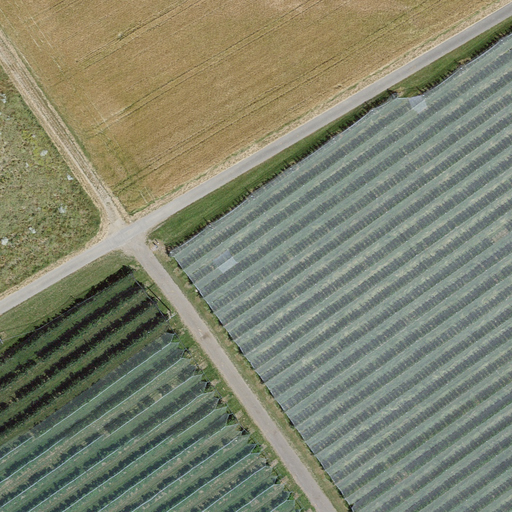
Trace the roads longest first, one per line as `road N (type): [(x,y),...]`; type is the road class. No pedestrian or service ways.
road 1 (track): [(511,8),(0,309)]
road 2 (track): [(324,511),(0,53)]
